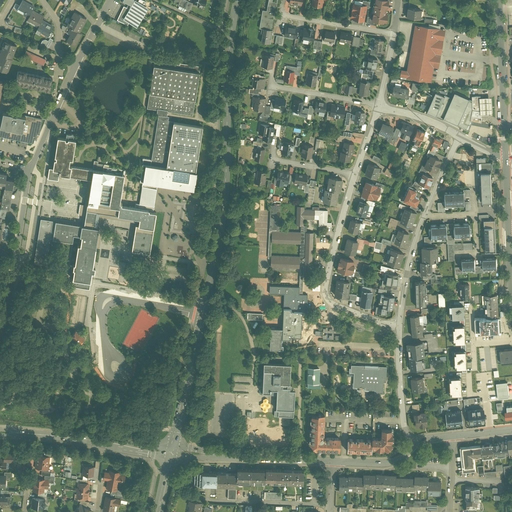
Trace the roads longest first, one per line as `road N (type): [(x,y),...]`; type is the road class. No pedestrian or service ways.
road 1 (secondary): [(237,0),(223,204),(203,310)]
road 2 (residential): [(399,327),(327,297),(355,174)]
road 3 (secondary): [(0,432),(170,452)]
road 4 (residential): [(170,452),(330,462)]
road 5 (tertiary): [(498,0),(505,158)]
road 6 (secondary): [(203,310),(170,452)]
road 7 (residential): [(330,503),(201,497)]
